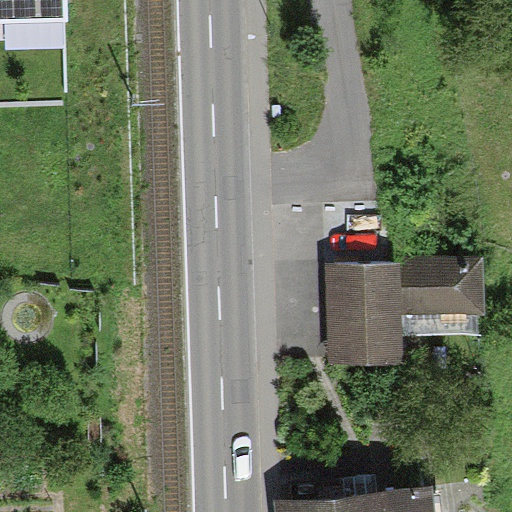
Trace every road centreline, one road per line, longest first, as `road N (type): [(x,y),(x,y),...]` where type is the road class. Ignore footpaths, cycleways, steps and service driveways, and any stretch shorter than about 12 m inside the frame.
road 1 (primary): [(216,189),(227,511)]
road 2 (residential): [(216,189),(274,187),(318,173),(340,147),(348,104),(332,0)]
road 3 (primary): [(209,0),(216,189)]
